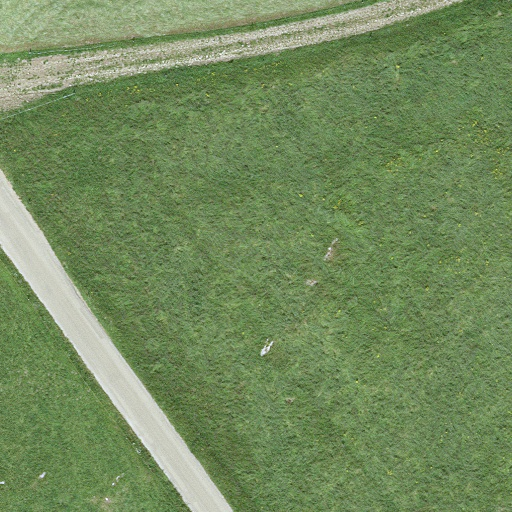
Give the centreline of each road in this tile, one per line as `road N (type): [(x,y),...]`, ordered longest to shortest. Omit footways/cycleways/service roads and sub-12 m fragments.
road 1 (track): [(390,0),(0,88)]
road 2 (unclassified): [(224,511),(0,198)]
